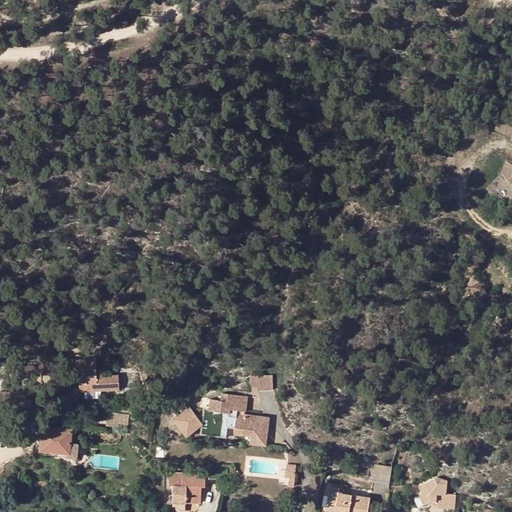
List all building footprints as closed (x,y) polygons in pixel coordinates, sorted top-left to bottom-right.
[(511,183),(511,163),(506,161),(501,172),(511,183)] [(70,360),(71,368),(70,378),(78,378),(79,383),(79,391),(110,389),(110,376),(97,377),(96,358),(70,360)] [(71,368),(53,369),(54,383),(79,383),(78,378),(70,378),(71,368)] [(257,387),(257,390),(273,389),(272,375),(250,375),(251,387),(257,387)] [(118,376),(110,376),(110,389),(119,389),(118,376)] [(198,418),(205,419),(204,434),(222,436),(223,426),(230,427),(230,430),(247,432),(246,439),(261,441),(262,433),(258,432),(259,424),(262,424),(263,416),(240,414),(236,414),(232,413),(232,409),(236,409),(241,410),(242,395),(217,393),(216,400),(205,399),(204,410),(199,409),(198,418)] [(198,422),(185,408),(171,420),(181,433),(185,433),(198,422)] [(116,423),(117,412),(108,411),(106,425),(115,427),(116,423)] [(128,425),(129,414),(117,412),(116,423),(128,425)] [(70,442),(71,430),(68,429),(69,417),(46,414),(45,427),(41,427),(39,441),(45,441),(44,451),(65,453),(64,456),(76,457),(77,443),(70,442)] [(205,419),(198,418),(198,422),(196,434),(204,434),(205,419)] [(230,430),(230,434),(241,435),(240,439),(246,439),(247,432),(230,430)] [(297,461),(288,460),(287,475),(291,475),(296,475),(297,461)] [(326,461),(325,467),(338,472),(340,467),(326,461)] [(226,467),(209,465),(208,478),(226,479),(226,467)] [(373,480),(389,483),(390,469),(374,465),(373,480)] [(185,499),(200,500),(201,487),(204,487),(204,475),(168,474),(167,486),(172,486),(171,503),(185,503),(185,499)] [(422,494),(455,502),(456,492),(446,491),(447,478),(438,477),(418,486),(422,494)] [(405,485),(393,486),(394,495),(406,495),(405,485)] [(325,511),(367,511),(370,498),(339,493),(340,489),(330,487),(325,511)] [(454,511),(455,502),(422,494),(418,495),(423,505),(427,504),(429,502),(436,503),(435,505),(436,508),(444,508),(443,511),(454,511)]
